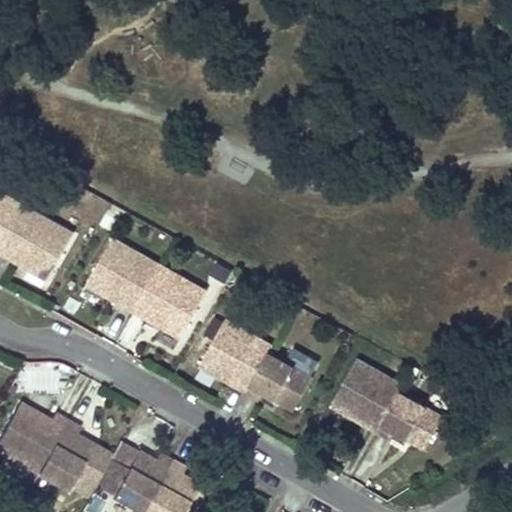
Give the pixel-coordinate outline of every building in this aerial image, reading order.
[(0,241),(19,208),(0,196),(0,241)] [(44,282),(70,237),(19,208),(0,241),(0,256),(6,260),(9,255),(23,263),(20,268),(44,282)] [(128,310),(154,265),(109,239),(83,284),(100,294),(102,290),(117,298),(114,302),(128,310)] [(9,255),(6,260),(20,268),(23,263),(9,255)] [(176,338),(202,293),(154,265),(128,310),(140,317),(143,313),(158,321),(155,326),(176,338)] [(102,290),(100,294),(114,302),(117,298),(102,290)] [(143,313),(140,317),(155,326),(158,321),(143,313)] [(261,354),(265,347),(217,320),(192,365),(211,375),(213,371),(228,380),(226,384),(239,392),(261,354)] [(286,410),(304,379),(261,354),(239,392),(253,399),(256,393),(286,410)] [(394,393),(398,386),(351,358),(325,405),(342,415),(345,410),(361,420),(359,424),(372,432),(394,393)] [(213,371),(211,375),(226,384),(228,380),(213,371)] [(420,449),(438,417),(394,393),(372,432),(386,440),(390,432),(420,449)] [(0,451),(31,469),(62,418),(47,409),(43,417),(40,421),(35,418),(37,413),(13,399),(0,421),(0,451)] [(345,410),(342,415),(359,424),(361,420),(345,410)] [(35,418),(40,421),(43,417),(37,413),(35,418)] [(70,432),(74,425),(62,418),(31,469),(62,488),(89,443),(75,435),(72,439),(68,437),(70,432)] [(135,511),(166,458),(148,448),(144,455),(141,459),(136,456),(139,452),(131,447),(104,494),(135,511)] [(177,474),(181,467),(166,458),(135,511),(174,511),(192,482),(182,477),(179,481),(174,478),(177,474)]
